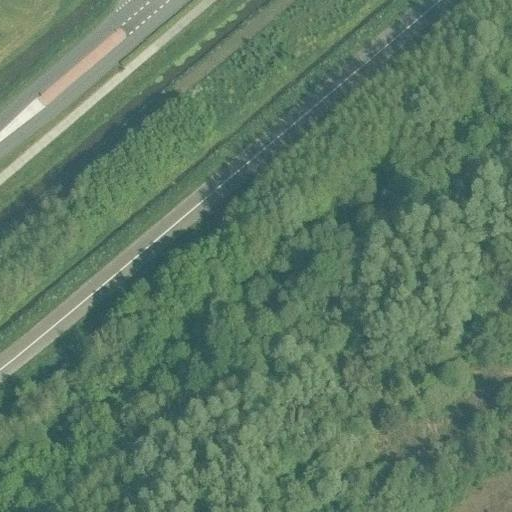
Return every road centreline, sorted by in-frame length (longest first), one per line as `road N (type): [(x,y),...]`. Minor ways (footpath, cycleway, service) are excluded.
road 1 (tertiary): [(0,145),(54,110),(182,0)]
road 2 (tertiary): [(141,0),(0,127)]
